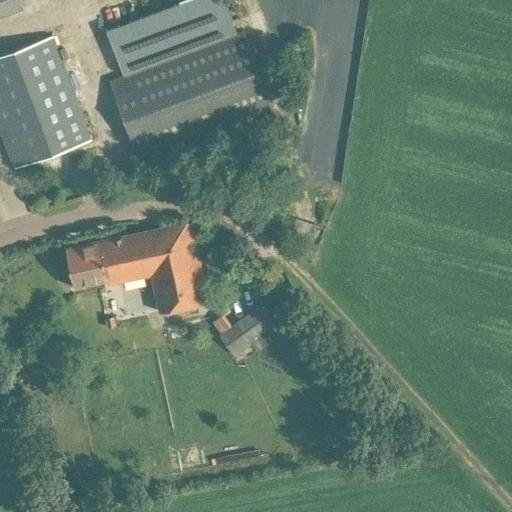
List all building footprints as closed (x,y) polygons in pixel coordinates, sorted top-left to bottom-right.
[(375,53),(376,45),(375,40),(373,33),(371,28),(368,23),(363,19),(358,16),(352,13),(344,12),(337,12),(330,14),(325,17),(320,21),(315,26),(313,31),(310,38),(309,45),(310,50),(311,57),(315,63),(319,68),(323,73),(330,76),(334,77),(341,79),(348,78),(355,76),(362,73),(366,68),(370,64),(373,58),(375,53)] [(79,29),(84,39),(96,31),(90,21),(79,29)] [(110,84),(132,138),(139,157),(272,107),(265,88),(245,34),(110,84)] [(0,58),(0,128),(8,149),(15,168),(91,140),(84,121),(52,39),(0,58)] [(66,248),(74,287),(107,280),(108,285),(152,275),(160,312),(210,303),(207,288),(201,259),(216,256),(212,237),(196,240),(192,221),(66,248)] [(260,304),(218,335),(235,357),(252,344),(257,350),(281,333),(260,304)] [(116,326),(113,315),(93,321),(95,330),(116,326)]
